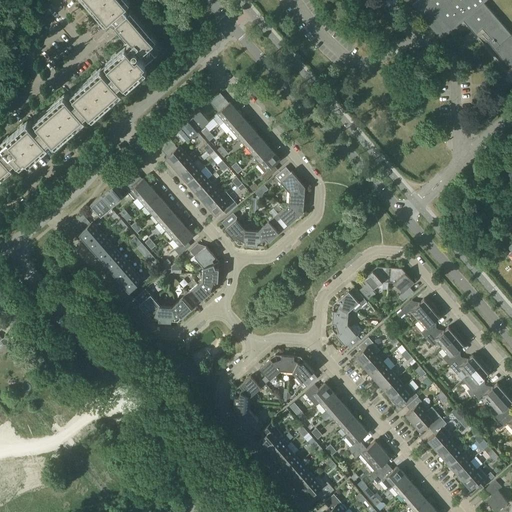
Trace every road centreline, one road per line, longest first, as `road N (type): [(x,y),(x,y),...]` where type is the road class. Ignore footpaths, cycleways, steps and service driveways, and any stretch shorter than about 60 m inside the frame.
road 1 (residential): [(511,345),(232,26)]
road 2 (residential): [(217,511),(11,253)]
road 3 (residential): [(511,378),(403,254),(374,252),(323,293),(313,341)]
road 4 (residential): [(203,52),(317,184),(314,216),(287,242),(268,255),(235,258)]
road 5 (residential): [(49,212),(147,329),(182,332),(217,304)]
road 6 (residential): [(460,511),(313,341)]
road 7 (residential): [(306,511),(220,412),(226,377),(256,350)]
road 8 (residential): [(235,258),(121,125)]
road 9 (residential): [(0,118),(85,50),(50,0)]
